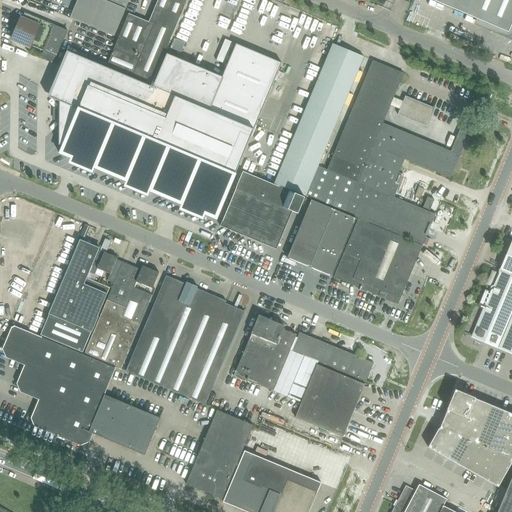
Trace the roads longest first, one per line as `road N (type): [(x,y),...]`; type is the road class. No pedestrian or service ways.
road 1 (unclassified): [(428,358),(0,178)]
road 2 (tertiary): [(428,358),(511,158)]
road 3 (unclassified): [(511,78),(321,0)]
road 4 (tertiary): [(364,511),(428,358)]
road 5 (tertiary): [(126,511),(0,459)]
road 6 (unknown): [(80,492),(95,465),(110,462),(152,481),(167,511)]
